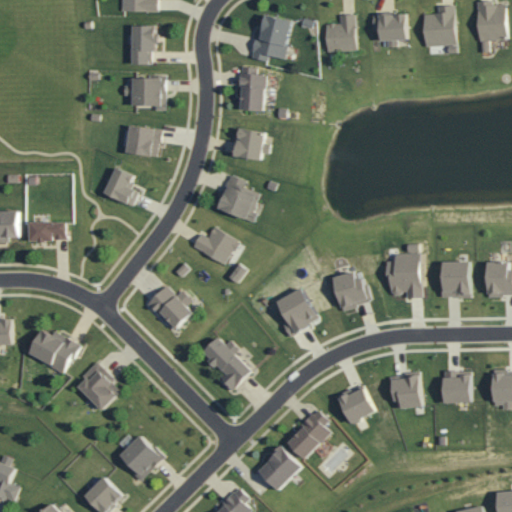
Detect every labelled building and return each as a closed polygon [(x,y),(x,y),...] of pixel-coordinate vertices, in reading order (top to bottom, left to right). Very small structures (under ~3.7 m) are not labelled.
[(121,0),(121,8),(157,9),(157,0),(121,0)] [(476,0),(479,39),(507,37),(505,2),(492,3),(492,0),(476,0)] [(423,12),(425,45),(456,43),(453,3),(437,4),(437,11),(423,12)] [(372,12),(386,11),(386,13),(405,11),(407,37),(380,38),(380,27),(373,28),(372,12)] [(353,12),(356,48),(327,50),(325,22),(339,21),(339,13),(353,12)] [(291,19),(286,42),(287,43),(284,57),(267,53),(266,59),(251,56),(259,24),(262,25),(265,13),(291,19)] [(132,24),(132,62),(151,62),(151,55),(151,49),(155,49),(155,42),(158,42),(158,32),(154,32),(154,24),(132,24)] [(242,69),(240,111),(266,112),(267,70),(242,69)] [(133,76),(132,103),(155,103),(155,108),(165,108),(165,73),(156,73),(156,76),(133,76)] [(130,123),(126,151),(156,155),(157,142),(160,142),(161,135),(161,128),(130,123)] [(239,126),(265,130),(260,158),(233,153),(235,138),(237,138),(239,126)] [(116,165),(104,191),(132,204),(135,197),(138,190),(130,186),(133,181),(131,180),(134,174),(116,165)] [(230,172),(246,179),(243,185),(259,192),(252,210),(256,211),(252,220),(218,206),(227,183),(226,183),(230,172)] [(0,209),(18,209),(19,236),(9,236),(9,240),(0,240),(0,209)] [(29,219),(52,219),(53,220),(66,220),(66,237),(53,237),(53,239),(29,239),(29,219)] [(214,224),(238,239),(224,263),(193,244),(201,231),(207,235),(214,224)] [(394,252),(420,251),(422,296),(406,297),(405,290),(401,290),(399,293),(394,294),(390,290),(390,284),(387,284),(385,259),(394,259),(394,252)] [(443,260),(469,260),(470,295),(441,295),(441,282),(443,282),(443,260)] [(487,260),(487,296),(503,296),(503,293),(511,293),(511,269),(508,269),(508,260),(487,260)] [(333,275),(342,310),(357,306),(356,303),(371,299),(366,283),(363,284),(361,277),(355,278),(353,270),(333,275)] [(182,289),(177,294),(167,284),(148,304),(176,330),(194,311),(188,306),(194,300),(182,289)] [(277,299),(301,285),(318,315),(307,322),(309,324),(302,328),(290,335),(282,321),(288,318),(277,299)] [(0,343),(14,343),(13,317),(0,316),(0,343)] [(42,328),(29,351),(51,363),(50,364),(62,371),(70,356),(73,358),(81,342),(53,327),(50,332),(42,328)] [(218,335),(225,342),(230,338),(239,347),(234,352),(252,369),(232,389),(219,376),(224,371),(217,363),(214,366),(208,359),(210,357),(203,350),(218,335)] [(116,379),(98,362),(77,385),(104,409),(118,394),(109,386),(116,379)] [(471,402),(472,371),(445,371),(444,402),(471,402)] [(511,372),(494,373),(494,407),(511,406),(511,372)] [(401,407),(422,406),(421,375),(392,377),(393,400),(401,400),(401,407)] [(340,395),(350,422),(375,413),(365,386),(340,395)] [(305,458),(332,432),(326,426),(330,421),(319,409),(287,440),(305,458)] [(140,433),(120,453),(136,469),(133,472),(140,479),(165,454),(154,444),(152,446),(140,433)] [(278,489),(302,467),(283,446),(258,468),(278,489)] [(0,460),(16,467),(10,481),(20,485),(14,500),(0,494),(0,460)] [(102,511),(105,511),(123,495),(105,476),(85,494),(102,511)] [(511,511),(511,489),(498,490),(499,511),(511,511)]
